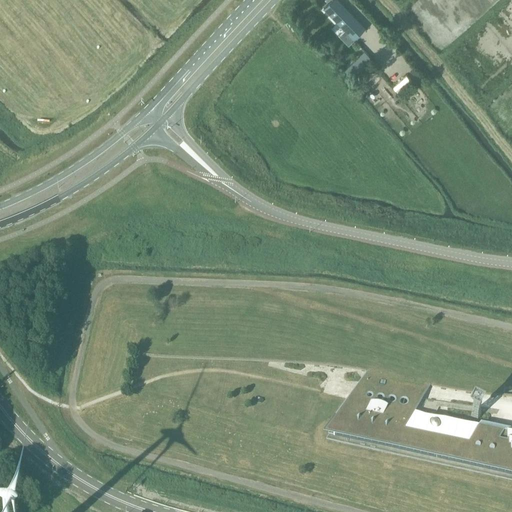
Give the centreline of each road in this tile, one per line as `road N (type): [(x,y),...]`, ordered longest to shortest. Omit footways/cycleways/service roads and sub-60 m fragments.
road 1 (unclassified): [(511,264),(314,226),(266,210),(221,182)]
road 2 (track): [(345,396),(319,438),(327,445),(511,487)]
road 3 (primary): [(0,226),(105,171),(155,128)]
road 4 (primary): [(148,511),(72,477),(0,406)]
road 5 (primary): [(146,110),(77,168),(0,209)]
road 6 (primary): [(164,119),(275,0)]
road 7 (primary): [(249,0),(146,110)]
